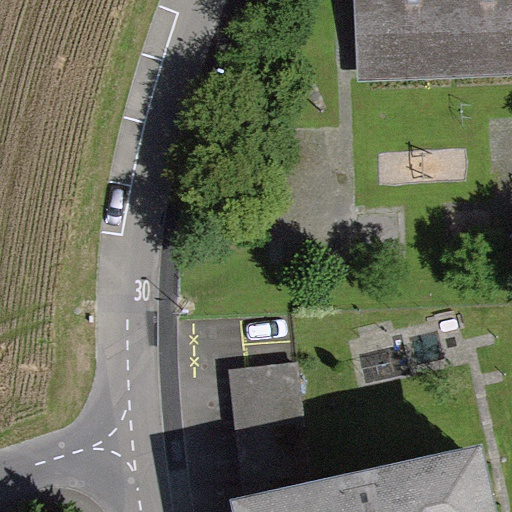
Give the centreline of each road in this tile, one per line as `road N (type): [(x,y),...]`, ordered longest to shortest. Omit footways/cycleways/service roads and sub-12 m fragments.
road 1 (residential): [(197,0),(156,88),(125,282),(131,443)]
road 2 (residential): [(131,443),(0,483)]
